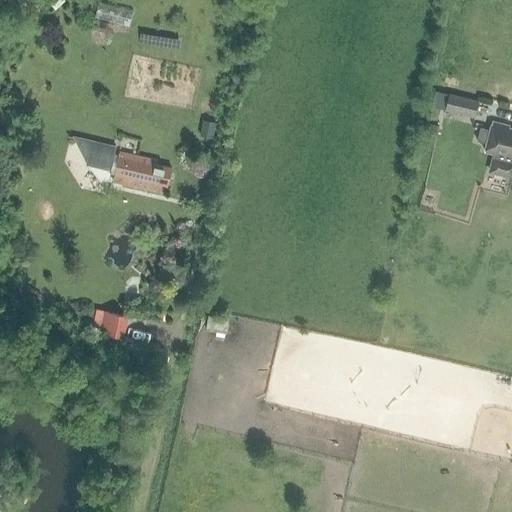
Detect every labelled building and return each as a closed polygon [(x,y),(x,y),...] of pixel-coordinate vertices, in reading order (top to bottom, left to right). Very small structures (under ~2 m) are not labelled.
[(479,102),(449,95),(445,110),(475,118),(479,102)] [(428,119),(438,122),(441,109),(431,107),(428,119)] [(218,122),(205,119),(202,134),(215,136),(218,122)] [(487,144),(485,152),(495,154),(490,172),(511,177),(511,127),(492,122),(490,130),(481,128),(477,141),(487,144)] [(427,123),(421,147),(434,150),(440,126),(427,123)] [(166,194),(172,169),(157,166),(158,162),(119,153),(118,157),(114,157),(116,149),(68,138),(67,139),(77,141),(89,161),(88,162),(88,164),(88,166),(89,167),(90,168),(91,168),(93,168),(94,168),(107,187),(105,195),(106,195),(111,174),(125,177),(123,185),(166,194)] [(152,280),(148,285),(149,290),(152,293),(158,292),(161,286),(160,282),(156,279),(152,280)] [(104,311),(100,332),(125,337),(129,315),(104,311)]
